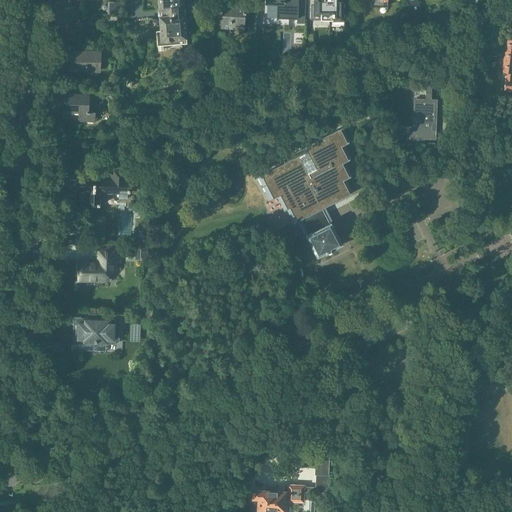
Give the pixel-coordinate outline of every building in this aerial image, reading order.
[(158,0),(159,11),(165,11),(166,15),(158,16),(160,31),(156,31),(157,46),(186,44),(186,39),(182,0),(158,0)] [(222,0),(221,28),(242,30),(244,0),(222,0)] [(264,0),(265,4),(264,25),(280,25),(280,19),(289,19),(297,19),(296,24),(305,24),(305,0),(264,0)] [(307,0),(307,20),(314,20),(331,20),(331,27),(344,26),(343,0),(307,0)] [(421,12),(417,0),(408,0),(414,17),(421,14),(420,12),(421,12)] [(107,2),(107,14),(117,15),(117,2),(107,2)] [(55,29),(78,30),(79,7),(56,6),(55,29)] [(71,70),(100,72),(101,52),(72,51),(71,70)] [(507,73),(507,75),(511,75),(511,62),(504,61),(503,72),(507,73)] [(407,138),(412,138),(435,139),(436,101),(431,101),(432,83),(415,83),(414,89),(425,89),(425,99),(413,99),(412,127),(407,127),(407,138)] [(52,111),(78,112),(77,122),(94,123),(95,112),(88,112),(89,95),(52,94),(52,111)] [(345,197),(352,194),(345,179),(352,176),(353,176),(352,174),(351,175),(344,162),(350,159),(352,158),(351,157),(350,158),(344,147),(343,145),(350,142),(351,141),(350,140),(349,141),(348,141),(342,128),(348,125),(347,124),(305,146),(283,158),(285,162),(253,178),(254,180),(259,177),(263,185),(261,186),(261,187),(263,186),(270,200),(277,196),(284,209),(283,209),(284,211),(287,209),(294,222),(293,222),(293,223),(298,221),(317,258),(325,254),(334,249),(343,244),(342,243),(328,214),(326,210),(325,208),(345,197)] [(425,143),(424,155),(434,155),(434,143),(425,143)] [(79,188),(79,191),(86,191),(85,205),(90,205),(89,207),(97,208),(97,205),(103,205),(103,194),(129,195),(130,189),(134,190),(134,182),(132,182),(132,178),(126,177),(127,174),(122,174),(122,172),(115,172),(115,174),(110,174),(110,176),(79,175),(79,180),(76,180),(76,188),(79,188)] [(494,211),(501,207),(499,202),(491,206),(494,211)] [(135,217),(134,236),(137,236),(139,236),(139,233),(142,233),(143,217),(135,217)] [(78,280),(108,281),(108,273),(114,273),(114,259),(118,260),(119,247),(108,246),(108,250),(98,250),(97,262),(79,261),(78,280)] [(75,343),(115,345),(115,342),(119,342),(119,322),(116,322),(116,320),(76,318),(75,343)] [(315,457),(315,475),(316,475),(328,476),(329,458),(315,457)] [(280,511),(281,510),(283,510),(284,510),(284,502),(303,502),(304,485),(288,485),(288,493),(285,493),(285,492),(276,492),(267,491),(253,490),(253,498),(258,499),(258,509),(261,509),(261,511),(268,511),(268,510),(273,510),(273,511),(280,511)] [(311,501),(310,511),(327,511),(328,504),(315,504),(315,502),(311,501)]
